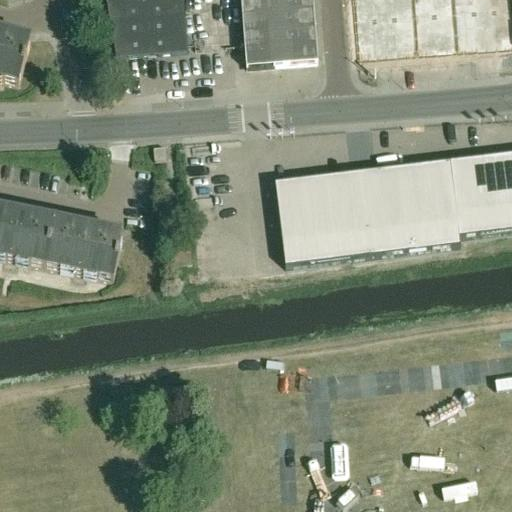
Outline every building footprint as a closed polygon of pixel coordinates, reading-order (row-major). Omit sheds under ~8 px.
[(183,0),(105,0),(116,62),(188,57),(183,0)] [(311,0),(240,0),(246,73),(247,73),(247,69),(273,67),(273,71),(317,68),(311,0)] [(412,0),(352,0),(356,63),(417,59),(412,0)] [(452,0),(412,0),(417,59),(456,56),(452,0)] [(511,0),(452,0),(456,56),(511,52),(511,0)] [(0,86),(18,92),(28,56),(30,46),(0,37),(0,86)] [(154,165),(166,164),(165,152),(153,153),(154,165)] [(511,160),(275,190),(285,273),(460,252),(459,244),(511,237),(511,160)] [(0,264),(44,274),(53,227),(0,216),(0,264)] [(121,241),(53,227),(44,274),(112,287),(121,241)] [(190,246),(172,247),(169,247),(171,272),(191,270),(190,246)]
